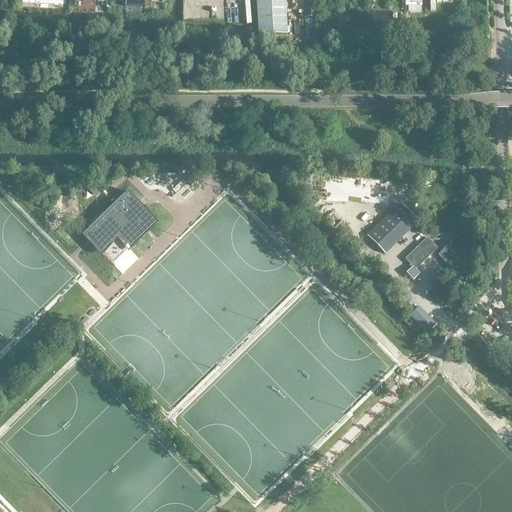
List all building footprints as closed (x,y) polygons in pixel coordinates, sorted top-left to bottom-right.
[(125,0),(125,7),(126,7),(144,8),(145,8),(145,3),(145,0),(125,0)] [(286,36),(284,0),(255,0),(258,37),(286,36)] [(315,0),(304,0),(305,18),(316,17),(315,0)] [(422,10),(423,1),(409,0),(408,10),(422,10)] [(324,178),(324,197),(383,199),(384,180),(324,178)] [(129,193),(85,236),(114,265),(157,222),(129,193)] [(384,255),(416,224),(418,223),(409,214),(401,205),(367,237),(376,246),(384,255)] [(416,270),(434,252),(448,266),(466,248),(456,238),(441,253),(427,238),(405,260),(412,267),(406,274),(413,281),(420,274),(416,270)] [(436,325),(419,308),(410,316),(427,333),(436,325)] [(508,408),(510,406),(473,368),(456,385),(493,423),(502,414),(503,413),(506,417),(511,411),(508,408)]
